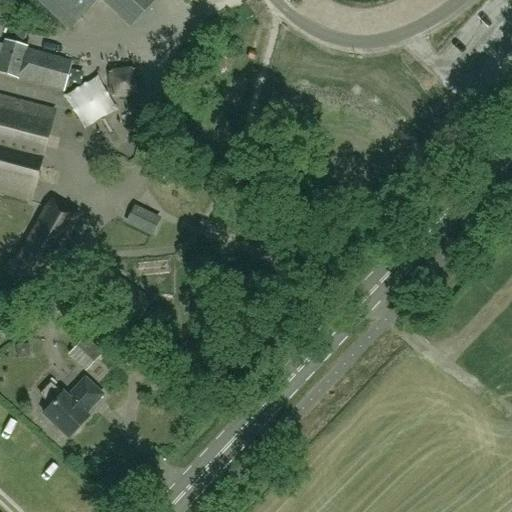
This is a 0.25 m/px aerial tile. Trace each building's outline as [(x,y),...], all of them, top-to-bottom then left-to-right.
[(47,0),(70,22),(86,4),(91,8),(98,0),(47,0)] [(112,0),(132,19),(149,1),(148,0),(112,0)] [(0,58),(0,73),(63,91),(71,62),(26,49),(26,47),(5,41),(0,58)] [(0,192),(30,200),(54,111),(0,97),(0,192)] [(73,223),(48,208),(15,263),(10,260),(3,271),(45,295),(64,262),(54,256),(73,223)] [(134,221),(132,232),(160,239),(163,228),(134,221)] [(118,278),(105,296),(138,320),(151,301),(118,278)] [(103,354),(86,337),(70,353),(88,370),(103,354)] [(85,414),(102,395),(85,379),(68,397),(64,392),(62,394),(53,385),(42,396),(52,405),(43,414),(69,438),(89,417),(85,414)]
